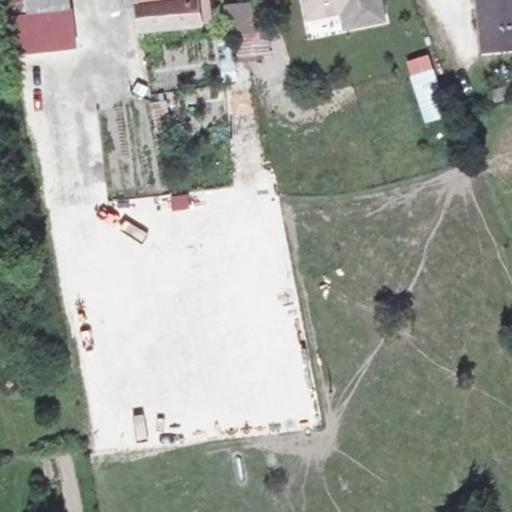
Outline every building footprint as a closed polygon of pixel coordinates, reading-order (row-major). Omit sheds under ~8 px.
[(70,0),(11,0),(13,16),(42,12),(45,36),(85,31),(83,7),(71,8),(70,0)] [(138,0),(100,0),(102,12),(140,7),(138,0)] [(138,0),(140,7),(143,32),(205,23),(205,21),(214,19),(210,0),(138,0)] [(379,0),(305,0),(309,16),(343,11),(347,26),(384,19),(379,0)] [(511,0),(480,0),(486,49),(511,45),(511,0)] [(264,2),(226,4),(228,31),(238,31),(240,60),(270,57),(264,2)] [(217,36),(221,82),(236,81),(232,35),(217,36)] [(124,59),(81,63),(83,90),(126,85),(124,59)] [(434,68),(410,73),(421,121),(445,116),(434,68)]
